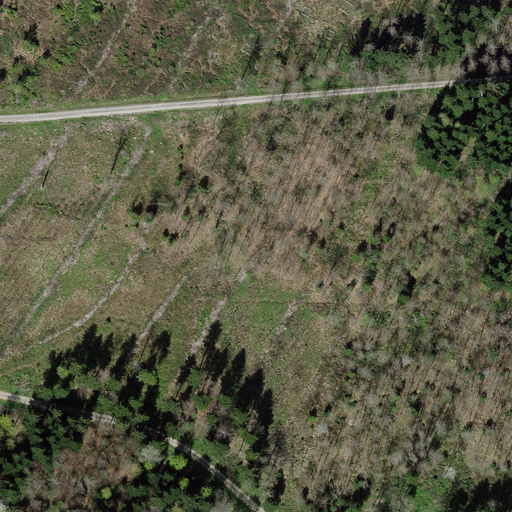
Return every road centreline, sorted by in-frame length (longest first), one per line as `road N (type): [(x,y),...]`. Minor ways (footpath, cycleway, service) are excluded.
road 1 (track): [(0,111),(153,112),(511,78)]
road 2 (track): [(0,395),(170,442),(223,478),(253,511)]
